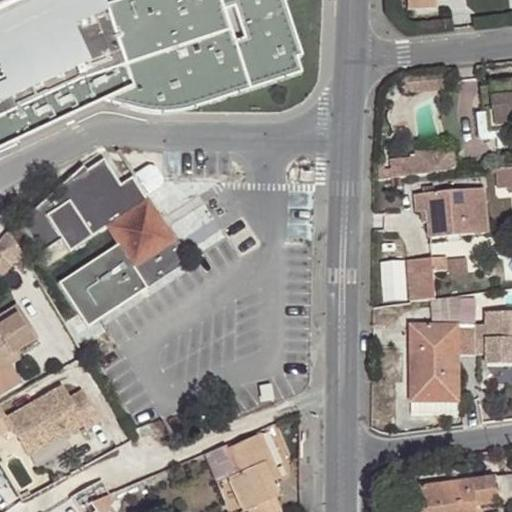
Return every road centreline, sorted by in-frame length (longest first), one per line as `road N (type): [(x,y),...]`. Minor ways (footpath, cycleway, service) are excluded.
road 1 (secondary): [(350,58),(350,387)]
road 2 (unclassified): [(350,387),(81,494)]
road 3 (residential): [(348,460),(511,437)]
road 4 (residential): [(350,58),(511,43)]
